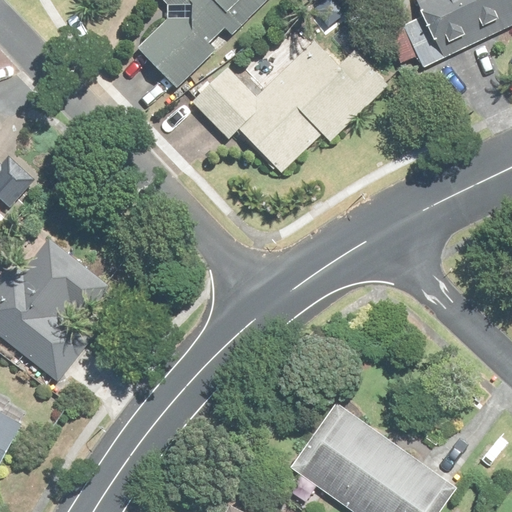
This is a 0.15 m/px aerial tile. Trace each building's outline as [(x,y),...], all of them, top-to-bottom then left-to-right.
[(143,39),(198,89),(278,0),(166,0),(173,6),(143,39)] [(511,0),(419,0),(449,59),(511,28),(511,0)] [(232,60),(194,97),(234,138),(246,127),(285,168),(326,129),(336,140),(385,93),(326,31),(263,91),(232,60)] [(0,192),(15,206),(41,177),(12,152),(3,162),(0,158),(0,192)] [(0,265),(0,328),(60,375),(88,340),(69,325),(106,278),(45,230),(10,274),(0,265)] [(0,467),(27,412),(0,398),(0,467)] [(338,400),(292,466),(358,511),(443,511),(461,487),(338,400)] [(263,511),(233,497),(225,511),(263,511)]
